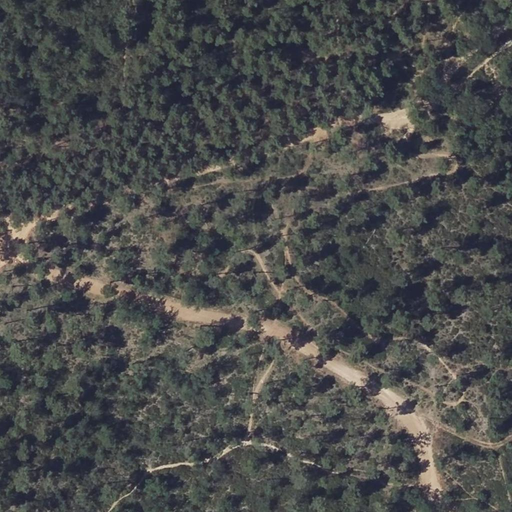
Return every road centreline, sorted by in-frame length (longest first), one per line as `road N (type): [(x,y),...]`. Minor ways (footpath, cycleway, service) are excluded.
road 1 (track): [(1,233),(340,115),(391,112),(431,98),(511,18)]
road 2 (track): [(1,233),(47,264),(285,339),(414,405),(450,511)]
